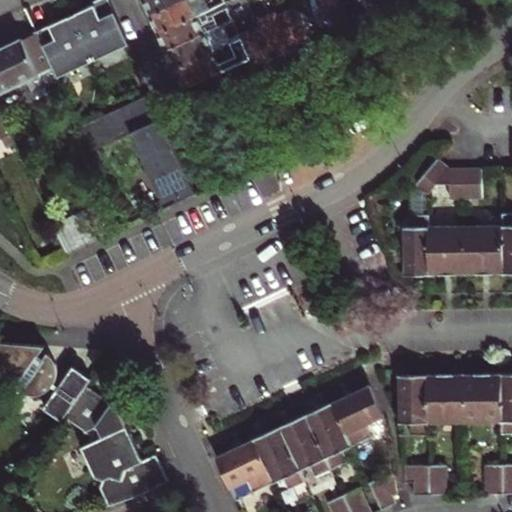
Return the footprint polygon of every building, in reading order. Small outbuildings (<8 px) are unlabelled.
[(81,9),(34,31),(55,77),(126,44),(105,0),(94,0),(91,2),(81,9)] [(139,0),(146,16),(180,0),(139,0)] [(221,0),(180,0),(146,16),(154,33),(222,1),(221,0)] [(347,17),(343,8),(338,0),(316,0),(328,24),(347,17)] [(338,0),(343,8),(352,5),(349,0),(338,0)] [(360,0),(365,9),(383,2),(381,0),(360,0)] [(154,33),(161,49),(229,18),(222,1),(154,33)] [(292,6),(274,15),(287,42),(304,35),(292,6)] [(271,8),(252,17),(267,50),(287,42),(274,15),(271,8)] [(170,70),(238,37),(229,18),(161,49),(170,70)] [(0,90),(25,79),(30,91),(56,80),(55,77),(34,31),(0,46),(0,90)] [(178,87),(247,58),(238,37),(170,70),(178,87)] [(0,140),(3,146),(12,141),(0,116),(0,140)] [(160,206),(191,191),(159,119),(128,133),(160,206)] [(431,195),(440,185),(453,169),(440,159),(422,179),(414,184),(431,195)] [(468,198),(468,168),(453,169),(440,185),(454,186),(453,198),(468,198)] [(482,198),(481,168),(468,168),(468,198),(482,198)] [(103,234),(90,209),(54,227),(67,252),(103,234)] [(404,275),(432,275),(432,228),(432,220),(415,219),(411,223),(411,229),(403,229),(404,275)] [(432,228),(432,275),(469,275),(469,227),(432,228)] [(505,227),(469,227),(469,275),(506,274),(505,227)] [(37,263),(63,251),(54,233),(28,245),(37,263)] [(45,350),(42,347),(0,342),(0,358),(15,391),(20,385),(24,388),(22,393),(29,396),(41,396),(52,390),(56,394),(43,412),(61,425),(63,422),(88,388),(93,381),(75,367),(62,385),(50,377),(58,364),(53,356),(50,353),(43,362),(39,358),(45,350)] [(432,422),(470,422),(470,374),(431,375),(432,422)] [(507,421),(506,374),(470,374),(470,422),(507,421)] [(432,422),(431,375),(404,376),(405,422),(414,422),(414,431),(432,431),(432,422)] [(336,403),(357,448),(374,439),(368,427),(388,417),(373,386),(336,403)] [(174,486),(160,456),(147,462),(119,402),(116,406),(88,388),(63,422),(90,438),(96,449),(87,454),(99,479),(105,482),(103,490),(110,504),(118,506),(174,486)] [(345,453),(357,448),(336,403),(310,414),(336,471),(350,464),(345,453)] [(336,471),(310,414),(283,427),(305,473),(317,468),(321,478),(336,471)] [(283,427),(257,438),(279,485),(289,480),(294,490),(309,483),(305,473),(283,427)] [(240,503),(279,485),(257,438),(218,456),(240,503)] [(508,495),(507,468),(493,468),(494,495),(508,495)] [(416,470),(416,485),(417,496),(432,496),(432,469),(416,470)] [(446,469),(432,469),(432,496),(446,496),(446,469)] [(374,483),(386,510),(399,504),(397,497),(386,477),(374,483)] [(355,511),(371,511),(360,490),(348,496),(355,511)] [(355,511),(348,496),(336,501),(340,511),(355,511)]
